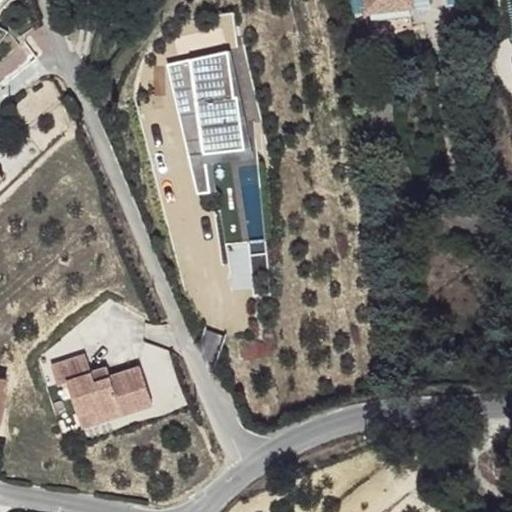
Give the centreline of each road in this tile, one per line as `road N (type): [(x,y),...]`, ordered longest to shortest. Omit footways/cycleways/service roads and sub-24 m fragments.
road 1 (unclassified): [(228,470),(221,430),(57,0)]
road 2 (tertiary): [(511,389),(333,407),(228,470)]
road 3 (unclassified): [(143,511),(0,481)]
